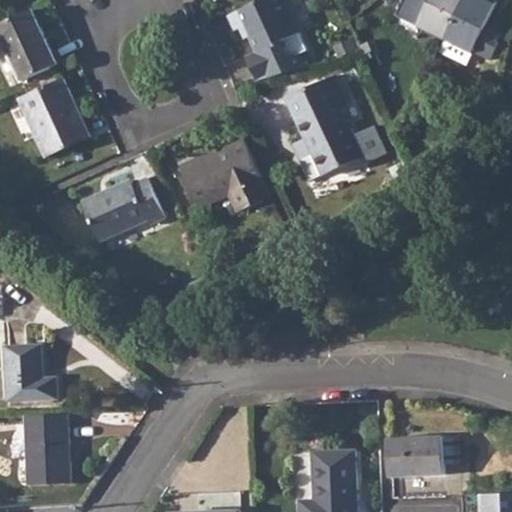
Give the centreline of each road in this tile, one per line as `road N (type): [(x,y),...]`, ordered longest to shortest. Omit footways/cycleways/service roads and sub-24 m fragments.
road 1 (residential): [(511,394),(443,371),(240,374),(205,391),(122,511)]
road 2 (residential): [(170,0),(216,98),(139,134),(87,22)]
